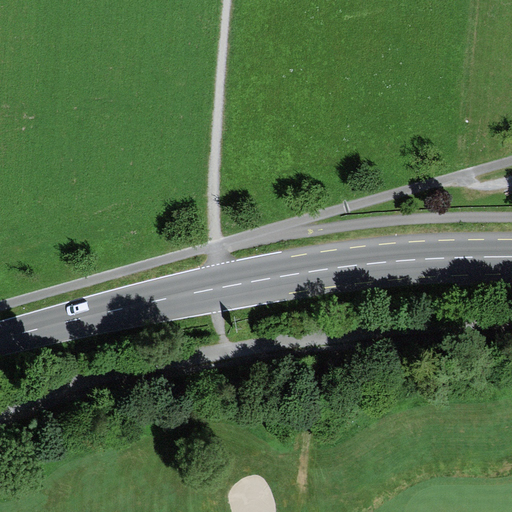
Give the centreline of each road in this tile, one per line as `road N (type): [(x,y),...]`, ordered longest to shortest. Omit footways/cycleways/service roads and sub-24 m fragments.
road 1 (secondary): [(511,256),(279,276),(0,338)]
road 2 (track): [(227,0),(214,159),(222,287)]
